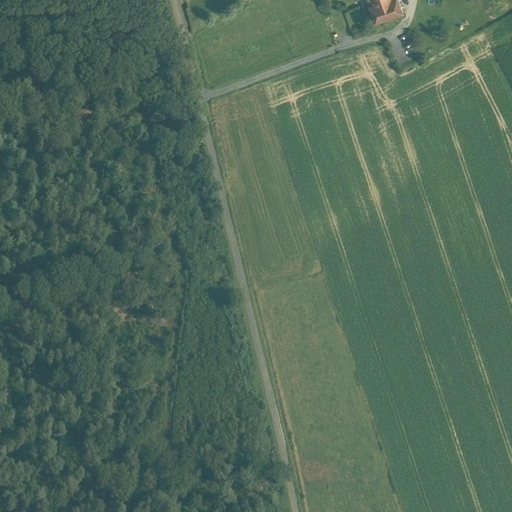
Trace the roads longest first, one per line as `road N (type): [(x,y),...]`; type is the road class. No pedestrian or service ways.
road 1 (track): [(173,0),(293,511)]
road 2 (track): [(387,35),(199,96)]
